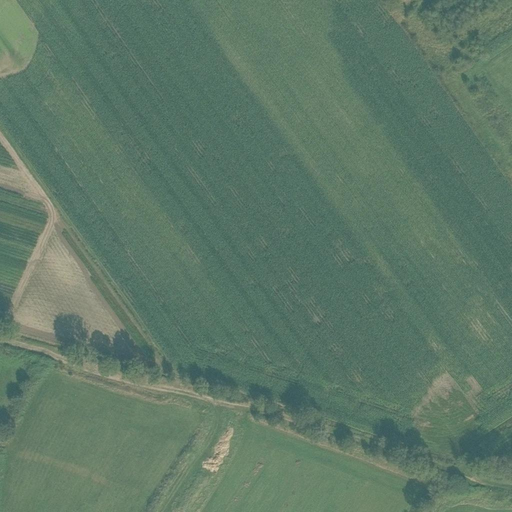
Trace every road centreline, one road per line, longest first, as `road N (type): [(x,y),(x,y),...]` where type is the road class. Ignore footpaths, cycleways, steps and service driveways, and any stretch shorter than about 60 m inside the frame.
road 1 (track): [(511,482),(450,471),(0,338)]
road 2 (unknown): [(241,406),(172,511)]
